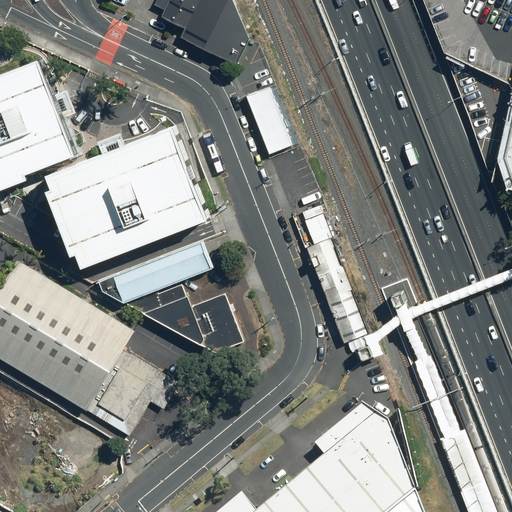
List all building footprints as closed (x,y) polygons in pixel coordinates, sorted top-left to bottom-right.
[(153,0),(145,19),(239,63),(251,39),(236,0),(153,0)] [(511,90),(498,160),(507,189),(511,190),(511,0),(424,0),(445,53),(481,69),(511,83),(511,90)] [(0,192),(27,182),(25,175),(71,158),(34,62),(0,74),(0,192)] [(270,89),(247,98),(269,155),(292,146),(270,89)] [(78,255),(83,267),(212,218),(176,125),(48,174),(54,190),(47,193),(72,258),(78,255)] [(367,333),(332,236),(309,244),(345,341),(367,333)] [(205,241),(101,281),(104,290),(125,301),(182,279),(214,266),(205,241)] [(136,329),(18,260),(0,290),(0,355),(132,433),(153,399),(169,409),(184,384),(124,349),(136,329)] [(244,339),(226,292),(194,304),(182,279),(125,301),(216,351),(244,339)] [(441,429),(445,436),(460,430),(458,421),(435,362),(431,356),(430,355),(415,360),(416,368),(441,429)] [(0,491),(33,511),(48,511),(119,453),(0,381),(0,491)] [(390,511),(417,491),(391,421),(365,405),(316,445),(326,457),(258,511),(244,494),(222,511),(390,511)] [(499,511),(466,428),(460,430),(445,436),(440,438),(468,511),(499,511)] [(424,511),(417,491),(390,511),(424,511)]
